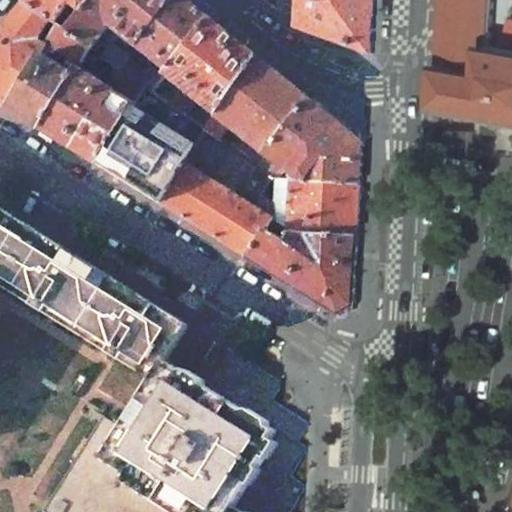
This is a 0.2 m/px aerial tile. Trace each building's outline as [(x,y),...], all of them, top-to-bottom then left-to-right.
[(28,0),(27,2),(52,20),(57,24),(70,9),(74,8),(76,5),(86,12),(95,0),(28,0)] [(95,0),(86,12),(70,33),(89,47),(92,49),(108,29),(110,23),(139,46),(175,0),(95,0)] [(192,4),(187,0),(175,0),(139,46),(170,71),(211,19),(192,4)] [(372,0),(298,0),(298,5),(297,27),(370,53),(372,0)] [(504,0),(456,0),(453,67),(491,73),(492,44),(502,46),(504,0)] [(511,0),(504,0),(502,46),(511,47),(511,0)] [(52,20),(27,2),(2,34),(0,35),(0,101),(11,108),(41,56),(46,48),(47,45),(40,41),(52,20)] [(277,12),(297,27),(298,5),(284,4),(277,12)] [(231,35),(211,19),(170,71),(168,74),(220,116),(259,57),(231,35)] [(70,33),(59,26),(47,45),(46,48),(52,52),(55,48),(61,51),(54,63),(41,56),(11,108),(30,120),(42,128),(78,67),(89,47),(70,33)] [(511,47),(502,46),(492,44),(491,73),(453,67),(452,99),(451,107),(511,118),(511,47)] [(131,56),(118,46),(110,47),(102,57),(120,70),(129,58),(131,56)] [(280,74),(259,57),(220,116),(208,133),(219,142),(230,125),(245,138),(235,153),(256,169),(265,157),(310,98),(280,74)] [(149,74),(129,58),(120,70),(124,72),(145,87),(152,93),(166,76),(155,68),(151,69),(149,74)] [(111,87),(78,67),(42,128),(75,148),(100,164),(136,102),(111,87)] [(145,87),(124,72),(119,78),(141,94),(145,87)] [(162,203),(187,165),(208,133),(185,117),(169,105),(152,93),(145,87),(141,94),(136,102),(100,164),(134,186),(162,203)] [(196,104),(179,91),(169,105),(185,117),(196,104)] [(330,114),(310,98),(265,157),(281,169),(273,180),(279,185),(364,185),(367,143),(330,114)] [(473,135),(450,131),(449,146),(472,151),(473,135)] [(219,142),(208,133),(187,165),(162,203),(208,232),(250,258),(274,221),(275,219),(249,204),(257,199),(267,197),(277,203),(279,185),(273,180),(256,169),(235,153),(219,142)] [(364,185),(279,185),(277,203),(275,219),(274,221),(283,226),(283,224),(286,195),(295,196),(292,231),(361,237),(363,208),(364,185)] [(7,211),(0,207),(0,283),(155,381),(168,359),(189,325),(138,294),(67,249),(7,211)] [(299,290),(342,316),(358,308),(360,269),(361,237),(292,231),(283,226),(274,221),(250,258),(299,290)] [(207,383),(261,418),(273,400),(283,384),(263,372),(228,350),(224,356),(207,383)] [(261,418),(207,383),(192,374),(168,359),(155,381),(125,429),(106,458),(154,488),(156,485),(175,497),(174,501),(191,511),(243,511),(232,505),(280,430),(261,418)] [(273,400),(261,418),(280,430),(299,442),(309,424),(273,400)] [(104,416),(45,511),(191,511),(174,501),(175,497),(156,485),(154,488),(106,458),(125,429),(104,416)] [(291,511),(307,488),(307,486),(291,477),(309,448),(299,442),(280,430),(232,505),(243,511),(291,511)]
